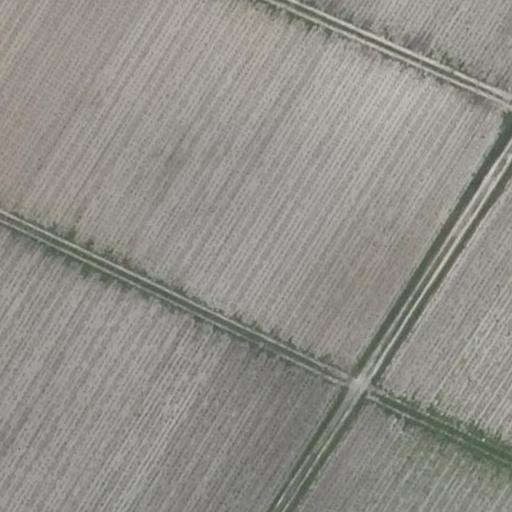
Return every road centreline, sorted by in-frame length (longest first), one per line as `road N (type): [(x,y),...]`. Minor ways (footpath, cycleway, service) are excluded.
road 1 (track): [(0,213),(511,459)]
road 2 (track): [(511,149),(281,511)]
road 3 (track): [(292,0),(511,96)]
